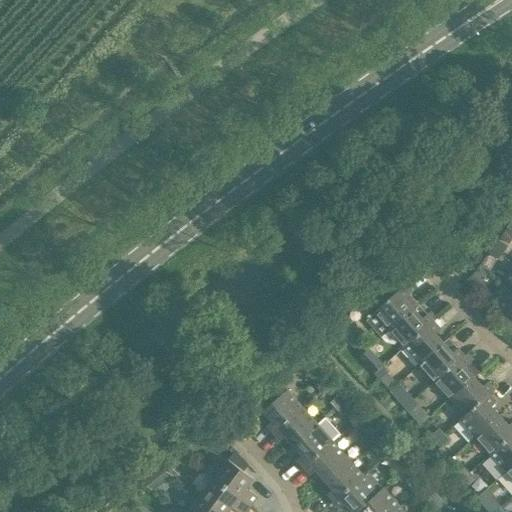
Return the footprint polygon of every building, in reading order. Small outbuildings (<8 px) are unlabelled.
[(493,246),(503,253),(508,247),(498,240),(493,246)] [(503,253),(493,246),(488,253),(498,260),(503,253)] [(471,277),(466,284),(476,291),(481,284),(471,277)] [(418,305),(403,287),(374,313),(375,314),(367,321),(382,337),(418,305)] [(511,288),(499,308),(511,317),(503,329),(511,335),(511,288)] [(434,322),(418,305),(382,337),(386,342),(395,345),(399,341),(405,347),(434,322)] [(405,347),(420,364),(444,344),(443,343),(435,333),(440,329),(434,322),(405,347)] [(338,332),(343,338),(352,330),(346,324),(338,332)] [(420,364),(435,382),(464,356),(448,338),(443,343),(444,344),(420,364)] [(375,374),(384,366),(369,350),(360,357),(375,374)] [(479,373),(464,356),(435,382),(450,399),(474,377),(479,373)] [(311,363),(305,357),(296,365),(302,372),(311,363)] [(384,366),(375,374),(380,379),(389,372),(384,366)] [(474,377),(450,399),(465,415),(466,416),(489,394),(490,395),(495,391),(488,382),(482,387),(474,377)] [(399,383),(390,391),(405,408),(414,400),(399,383)] [(267,426),(273,434),(303,407),(287,390),(263,411),(272,422),(267,426)] [(476,438),(500,416),(491,406),(496,402),(490,395),(489,394),(466,416),(465,415),(460,420),(476,438)] [(335,409),(344,401),(339,395),(330,403),(335,409)] [(429,417),(414,400),(405,408),(410,414),(420,425),(429,417)] [(344,401),(335,409),(341,415),(349,407),(344,401)] [(285,436),(293,446),(318,424),(303,407),(273,434),(279,441),(285,436)] [(511,422),(508,426),(500,416),(476,438),(491,455),(511,435),(511,422)] [(298,460),(304,467),(333,442),(341,434),(326,417),(318,424),(293,446),(302,456),(298,460)] [(366,443),(375,435),(369,429),(360,437),(366,443)] [(435,442),(444,435),(439,429),(430,436),(435,442)] [(375,435),(366,443),(371,449),(380,441),(375,435)] [(444,435),(435,442),(441,449),(450,441),(444,435)] [(511,466),(511,435),(491,455),(506,472),(511,466)] [(348,459),(333,442),(304,467),(311,475),(315,471),(324,480),(348,459)] [(335,502),(364,476),(348,459),(324,480),(332,490),(328,494),(335,502)] [(228,460),(214,479),(250,506),(257,497),(246,489),(253,479),(228,460)] [(397,477),(405,469),(400,463),(391,471),(397,477)] [(462,482),(471,474),(464,467),(456,475),(462,482)] [(405,469),(397,477),(401,483),(410,475),(405,469)] [(471,474),(462,482),(466,487),(475,479),(471,474)] [(352,511),(357,511),(360,510),(379,493),(378,492),(364,476),(335,502),(341,509),(346,504),(352,511)] [(214,479),(200,497),(218,511),(227,511),(231,507),(237,511),(245,511),(250,506),(214,479)] [(392,511),(399,506),(383,488),(378,492),(379,493),(360,510),(361,511),(392,511)] [(477,499),(488,511),(495,511),(500,508),(485,491),(477,499)] [(432,507),(441,498),(436,492),(426,500),(432,507)] [(218,511),(200,497),(188,511),(218,511)] [(441,498),(432,507),(436,511),(446,504),(441,498)]
